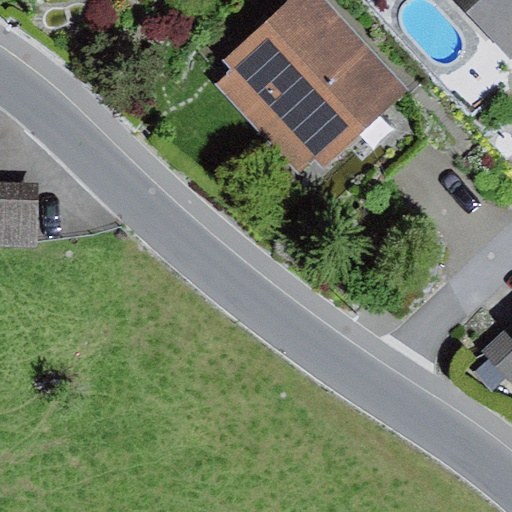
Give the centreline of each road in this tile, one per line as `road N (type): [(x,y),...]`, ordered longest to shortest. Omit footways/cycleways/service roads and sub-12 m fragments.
road 1 (residential): [(377,373),(222,243),(0,93)]
road 2 (unclassified): [(377,373),(511,238)]
road 3 (residential): [(511,485),(377,373)]
